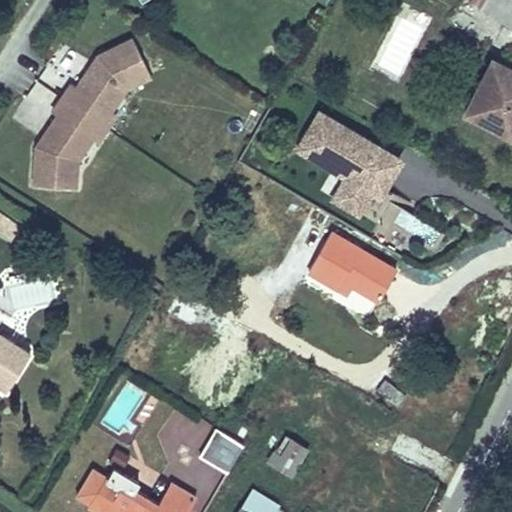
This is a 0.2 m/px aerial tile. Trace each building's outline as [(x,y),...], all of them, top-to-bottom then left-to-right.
[(511,0),(465,0),(511,26),(511,0)] [(71,81),(62,95),(98,118),(106,105),(112,108),(127,85),(151,72),(131,34),(97,52),(91,61),(95,63),(90,70),(87,68),(76,84),(71,81)] [(511,65),(492,55),(462,114),(511,138),(511,65)] [(95,134),(89,130),(98,118),(62,95),(53,109),(58,112),(48,129),(51,131),(47,138),(43,136),(37,145),(36,184),(79,185),(80,158),(95,134)] [(98,118),(109,125),(118,112),(112,108),(106,105),(98,118)] [(392,154),(320,112),(298,148),(347,176),(334,198),(358,212),(392,154)] [(95,134),(101,138),(109,125),(98,118),(89,130),(95,134)] [(392,154),(358,212),(376,223),(394,193),(385,188),(401,160),(392,154)] [(5,215),(0,221),(0,228),(11,237),(19,225),(5,215)] [(344,279),(353,284),(380,298),(397,268),(331,231),(309,270),(340,288),(344,279)] [(348,292),(353,284),(344,279),(340,288),(348,292)] [(356,291),(348,300),(366,317),(374,308),(356,291)] [(0,384),(7,389),(31,352),(0,332),(0,384)] [(216,428),(199,456),(227,473),(244,445),(216,428)] [(292,478),(310,449),(284,433),(266,462),(292,478)] [(117,464),(122,467),(129,455),(117,448),(110,460),(117,464)] [(107,475),(94,467),(77,494),(91,503),(89,506),(98,511),(187,511),(197,496),(172,481),(159,502),(135,488),(139,481),(115,467),(111,473),(109,472),(107,475)] [(315,511),(292,497),(284,511),(251,491),(238,511),(315,511)]
